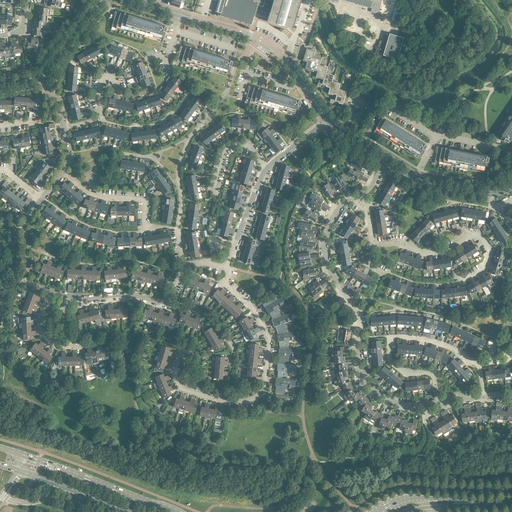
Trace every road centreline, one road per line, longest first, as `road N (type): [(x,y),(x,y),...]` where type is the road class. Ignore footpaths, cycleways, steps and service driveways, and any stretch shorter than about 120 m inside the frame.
road 1 (residential): [(354,198),(329,222),(324,249),(329,273),(359,315),(359,368),(387,400),(437,402)]
road 2 (residential): [(458,275),(484,269),(490,249),(476,231),(446,251),(372,246)]
road 3 (unclassified): [(230,400),(262,390),(266,348),(254,311),(223,278),(225,266)]
road 4 (unclassified): [(182,265),(68,263),(18,245)]
road 5 (secondary): [(173,511),(26,456)]
road 6 (tertiary): [(300,81),(263,40),(181,15)]
road 7 (unclassified): [(169,295),(216,321),(232,350),(230,400)]
road 8 (residential): [(169,295),(164,302),(46,291)]
